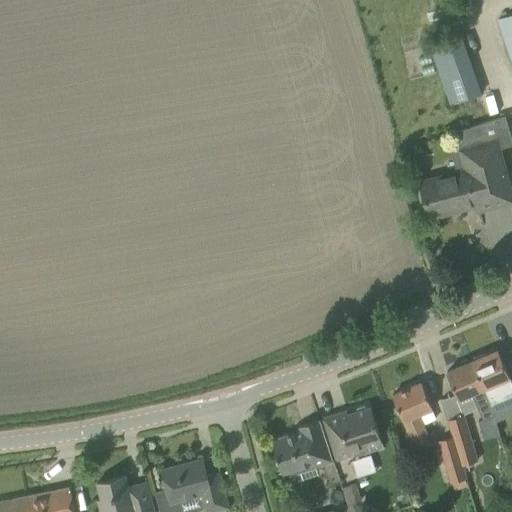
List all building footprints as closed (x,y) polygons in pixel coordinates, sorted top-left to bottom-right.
[(511,13),(496,19),(511,66),(511,13)] [(460,32),(427,43),(449,104),(452,103),(480,94),(460,32)] [(420,179),(425,199),(430,218),(475,206),(477,211),(511,200),(511,196),(499,149),(511,144),(511,140),(504,115),(455,131),(460,147),(457,148),(462,167),(420,179)] [(474,360),(472,361),(484,389),(491,405),(511,396),(511,385),(509,377),(498,350),(486,355),(484,351),(472,356),(474,360)] [(459,366),(446,371),(458,400),(471,395),(482,419),(477,421),(483,438),(499,433),(495,421),(493,415),(491,405),(484,389),(472,361),(469,362),(466,359),(460,362),(459,366)] [(421,382),(392,395),(410,437),(426,430),(419,415),(432,409),(421,382)] [(381,442),(370,407),(367,408),(364,405),(356,407),(355,411),(339,417),(338,413),(323,418),(337,460),(354,454),(357,456),(365,453),(367,449),(366,447),(381,442)] [(446,419),(451,436),(453,435),(462,465),(463,465),(478,460),(464,414),(446,419)] [(271,440),(283,477),(333,461),(319,419),(298,426),(299,431),(271,440)] [(453,435),(451,436),(437,440),(450,482),(466,477),(463,465),(462,465),(453,435)] [(166,488),(154,491),(159,511),(178,511),(179,511),(180,507),(178,500),(200,494),(204,511),(210,511),(228,507),(218,471),(207,474),(203,458),(161,469),(166,488)] [(101,499),(97,500),(100,511),(127,511),(130,511),(153,511),(146,482),(128,486),(125,475),(96,482),(101,499)] [(358,511),(355,502),(361,500),(355,484),(340,488),(347,511),(358,511)] [(75,511),(70,487),(25,496),(28,511),(75,511)] [(28,511),(25,496),(0,501),(0,511),(28,511)]
